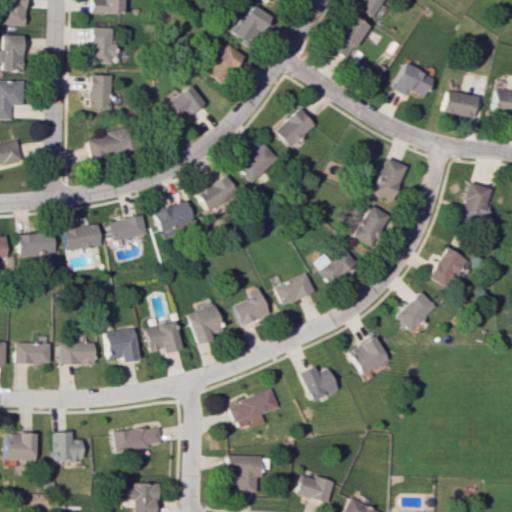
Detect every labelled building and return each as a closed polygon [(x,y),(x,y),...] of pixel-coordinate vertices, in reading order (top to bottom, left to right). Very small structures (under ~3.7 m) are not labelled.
[(0,0),(0,24),(21,25),(21,0),(0,0)] [(120,13),(120,0),(88,0),(88,12),(120,13)] [(375,0),(354,0),(351,7),(369,15),(375,0)] [(266,15),(248,3),(228,32),(247,44),(266,15)] [(325,47),(344,57),(363,24),(344,13),(325,47)] [(106,63),(107,55),(109,55),(109,27),(87,26),(87,62),(106,63)] [(0,68),(19,69),(20,34),(0,33),(0,68)] [(238,52),(221,44),(214,57),(211,56),(201,72),(221,83),(238,52)] [(428,77),(399,62),(386,87),(402,95),(405,89),(419,96),(428,77)] [(106,108),(107,74),(86,74),(85,107),(106,108)] [(0,117),(7,118),(8,104),(20,104),(20,80),(0,79),(0,117)] [(173,119),(199,104),(188,85),(162,100),(173,119)] [(468,116),(473,95),(442,89),(438,110),(468,116)] [(511,90),(489,89),(488,114),(511,115),(511,90)] [(286,146),(310,124),(294,107),(270,129),(286,146)] [(127,149),(123,128),(81,137),(86,158),(127,149)] [(0,140),(0,162),(17,158),(12,138),(0,140)] [(232,165),(246,180),(272,156),(258,141),(232,165)] [(402,164),(381,157),(368,193),(389,200),(402,164)] [(201,208),(233,194),(226,175),(193,189),(201,208)] [(487,215),(480,184),(458,188),(465,220),(487,215)] [(149,211),(157,234),(190,222),(181,199),(149,211)] [(384,215),(368,204),(346,234),(363,246),(384,215)] [(108,241),(141,232),(136,213),(103,221),(108,241)] [(57,229),(62,251),(96,244),(92,222),(57,229)] [(15,256),(51,251),(47,229),(12,235),(15,256)] [(308,263),(322,284),(351,265),(338,244),(308,263)] [(423,276),(443,288),(461,258),(442,246),(423,276)] [(308,290),(299,272),(267,286),(276,305),(308,290)] [(245,298),(227,303),(234,323),(262,314),(253,286),(242,290),(245,298)] [(429,304),(413,290),(389,317),(405,331),(429,304)] [(218,332),(208,304),(180,314),(190,342),(218,332)] [(139,327),(145,351),(157,348),(158,352),(175,348),(168,320),(139,327)] [(102,359),(116,357),(116,361),(132,359),(127,327),(98,332),(102,359)] [(344,347),(353,372),(381,362),(372,337),(344,347)] [(8,362),(43,363),(43,342),(9,341),(8,362)] [(53,364),(88,363),(88,342),(53,343),(53,364)] [(330,390),(322,367),(309,371),(307,366),(293,371),(303,400),(330,390)] [(242,418),(272,407),(265,388),(222,404),(231,428),(244,424),(242,418)] [(153,426),(105,430),(107,450),(155,445),(153,426)] [(0,457),(28,459),(29,433),(0,431),(0,457)] [(76,459),(75,438),(64,438),(64,431),(45,431),(46,460),(76,459)] [(255,455),(221,454),(220,471),(229,471),(228,490),(249,491),(250,476),(254,476),(255,455)] [(289,495),(321,502),(326,480),(294,473),(289,495)] [(120,499),(127,499),(126,511),(150,511),(152,484),(120,483),(120,499)] [(373,511),(343,496),(335,511),(373,511)]
